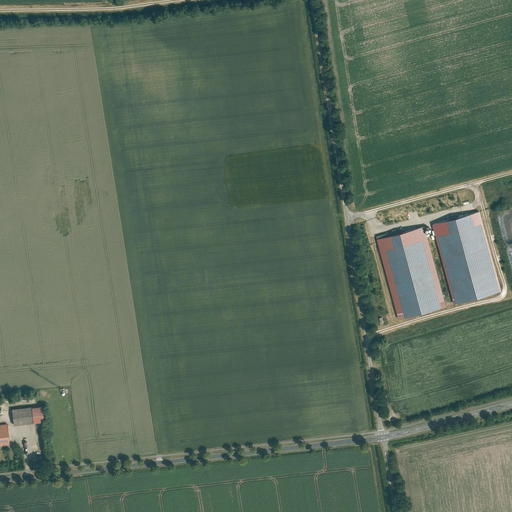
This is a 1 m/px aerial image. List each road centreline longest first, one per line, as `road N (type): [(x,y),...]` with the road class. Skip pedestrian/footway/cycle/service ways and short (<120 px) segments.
road 1 (track): [(395,511),(311,0)]
road 2 (tertiary): [(0,479),(426,426)]
road 3 (track): [(180,0),(0,9)]
road 4 (track): [(347,217),(511,172)]
